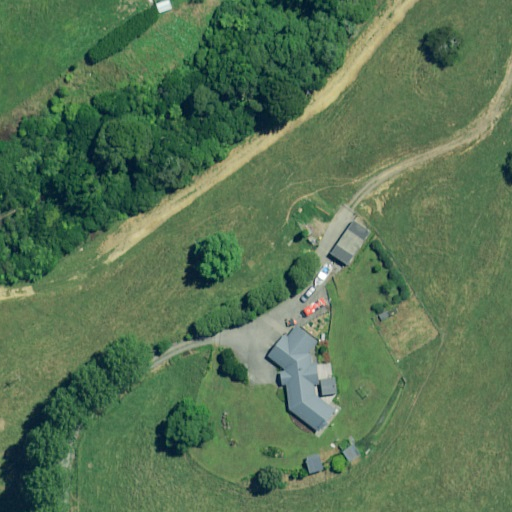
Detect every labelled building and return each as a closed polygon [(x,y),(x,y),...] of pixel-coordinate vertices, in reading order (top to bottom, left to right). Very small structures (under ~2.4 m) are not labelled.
[(364,240),(348,230),(332,254),(348,265),(364,240)] [(317,367),(317,365),(314,366),(313,356),(309,353),(317,343),(293,324),(269,356),(288,371),(281,372),(283,384),(287,384),(291,408),(290,409),(320,432),(336,411),(314,395),(313,385),(320,384),(317,367)] [(336,378),(322,379),(323,394),(338,393),(336,378)] [(361,455),(354,444),(345,451),(352,461),(361,455)] [(323,470),(321,457),(308,459),(310,473),(323,470)]
